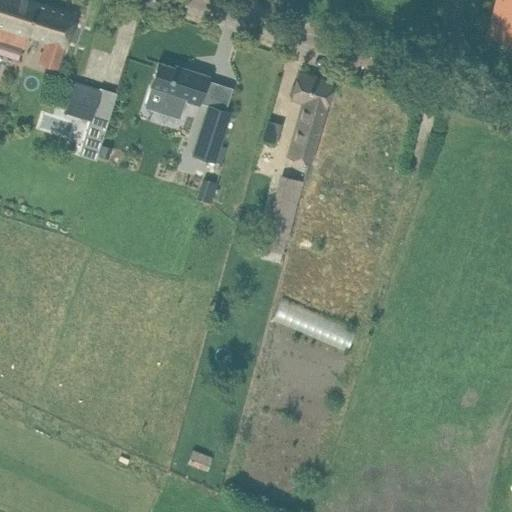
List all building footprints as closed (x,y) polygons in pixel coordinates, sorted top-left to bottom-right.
[(0,0),(0,48),(12,52),(19,55),(26,33),(36,2),(28,0),(0,0)] [(511,0),(497,0),(487,36),(511,43),(511,0)] [(36,2),(26,33),(52,41),(49,49),(51,50),(46,65),(58,69),(69,34),(75,15),(36,2)] [(159,59),(150,82),(164,87),(157,107),(176,114),(182,97),(198,103),(208,75),(174,63),(173,64),(159,59)] [(302,102),(287,157),(288,158),(308,163),(314,140),(331,82),(299,73),(293,96),(292,99),(302,102)] [(73,82),(64,111),(89,119),(82,142),(99,148),(110,113),(95,109),(100,90),(73,82)] [(206,103),(189,152),(213,162),(230,113),(206,103)] [(280,176),(264,235),(266,236),(285,241),(287,242),(303,181),(280,176)] [(245,256),(248,246),(235,242),(232,253),(245,256)] [(351,350),(360,327),(285,298),(276,322),(351,350)]
